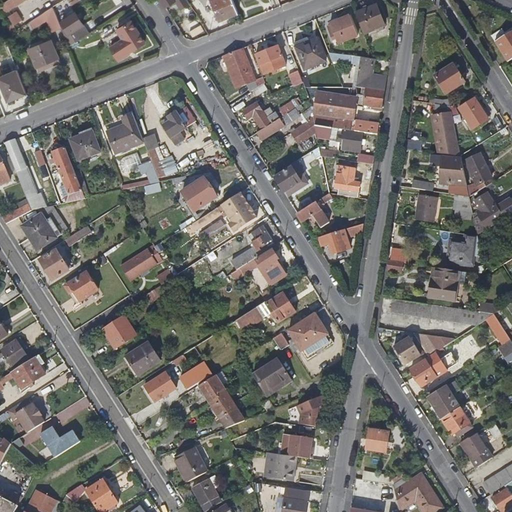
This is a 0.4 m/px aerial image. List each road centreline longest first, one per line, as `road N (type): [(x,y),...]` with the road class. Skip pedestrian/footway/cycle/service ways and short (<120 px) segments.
road 1 (residential): [(359,338),(414,0)]
road 2 (residential): [(359,338),(183,57)]
road 3 (residential): [(0,236),(173,511)]
road 4 (residential): [(470,511),(359,338)]
road 5 (residential): [(0,131),(183,57)]
road 6 (residential): [(333,511),(359,338)]
road 7 (residential): [(183,57),(328,0)]
road 8 (residential): [(441,0),(511,111)]
